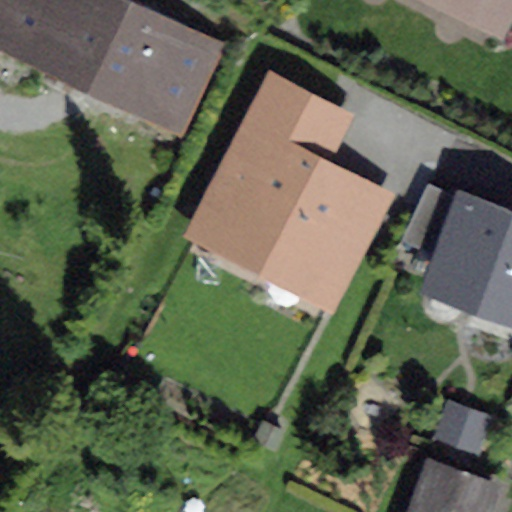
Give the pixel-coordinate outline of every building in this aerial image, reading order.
[(0,0),(0,57),(173,139),(214,52),(104,0),(0,0)] [(511,0),(417,0),(501,40),(511,16),(511,0)] [(252,172),(349,228),(372,188),(275,133),(252,172)] [(425,304),(511,332),(511,222),(458,205),(425,304)] [(395,511),(434,511),(400,500),(395,511)]
